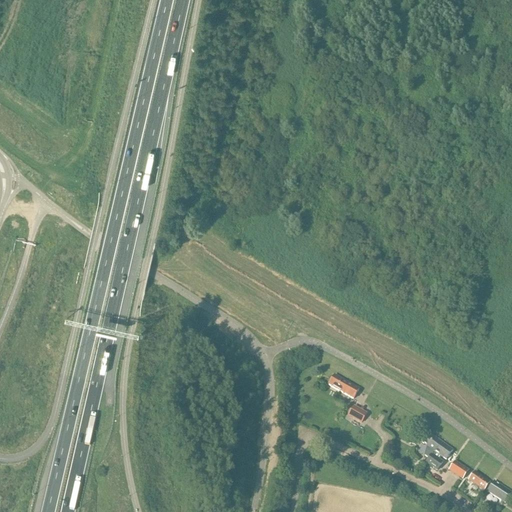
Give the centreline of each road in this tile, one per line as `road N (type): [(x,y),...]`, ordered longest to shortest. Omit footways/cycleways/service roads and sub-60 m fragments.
road 1 (motorway): [(167,0),(47,511)]
road 2 (motorway): [(68,511),(183,0)]
road 3 (unclassified): [(293,511),(300,443),(308,435),(469,511)]
